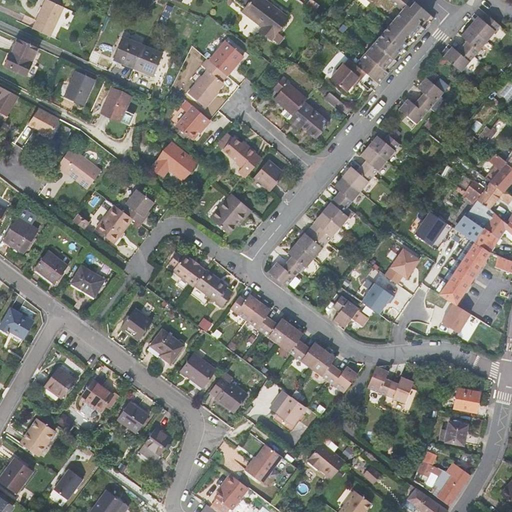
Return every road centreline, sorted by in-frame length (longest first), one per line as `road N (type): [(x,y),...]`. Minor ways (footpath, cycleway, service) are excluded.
road 1 (residential): [(453,15),(244,267)]
road 2 (residential): [(60,314),(190,413),(193,430),(171,511)]
road 3 (unknown): [(370,355),(363,417),(352,434),(451,511)]
road 4 (residential): [(244,267),(344,347),(391,354)]
road 5 (residential): [(131,272),(172,224),(244,267)]
road 6 (residential): [(511,376),(487,466),(458,511)]
road 7 (residential): [(391,354),(444,351),(511,374)]
